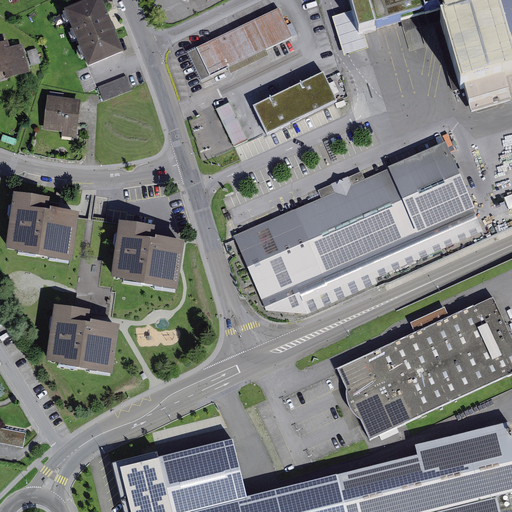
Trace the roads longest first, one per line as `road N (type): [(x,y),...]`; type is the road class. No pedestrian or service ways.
road 1 (secondary): [(511,249),(253,363)]
road 2 (residential): [(253,363),(187,162)]
road 3 (secondary): [(253,363),(68,456)]
road 4 (residential): [(0,160),(75,179),(187,162)]
road 5 (residential): [(187,162),(128,0)]
road 6 (residential): [(68,456),(0,343)]
